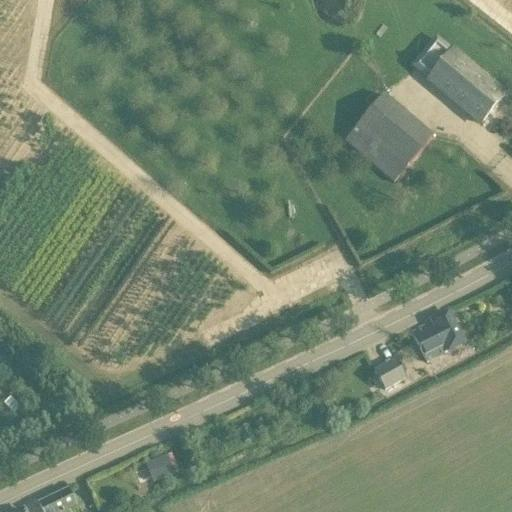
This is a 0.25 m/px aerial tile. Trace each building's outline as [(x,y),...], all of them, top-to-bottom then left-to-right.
[(427,81),(481,126),(505,99),(451,53),(427,81)] [(433,139),(383,96),(344,144),(393,186),(433,139)] [(410,336),(427,365),(464,345),(448,315),(410,336)] [(395,360),(373,373),(384,393),(407,380),(395,360)] [(166,456),(154,461),(161,479),(174,474),(166,456)] [(41,511),(74,511),(73,510),(77,509),(68,491),(38,505),(41,511)]
